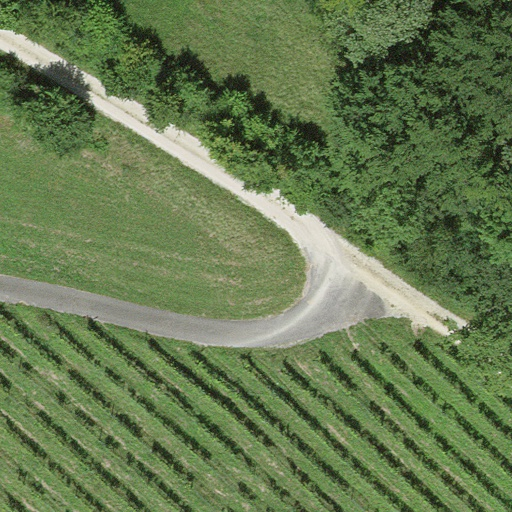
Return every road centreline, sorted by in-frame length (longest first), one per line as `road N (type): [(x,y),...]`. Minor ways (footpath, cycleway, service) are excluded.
road 1 (track): [(0,42),(341,255)]
road 2 (track): [(0,282),(270,327),(341,255)]
road 3 (track): [(341,255),(465,342),(511,387)]
